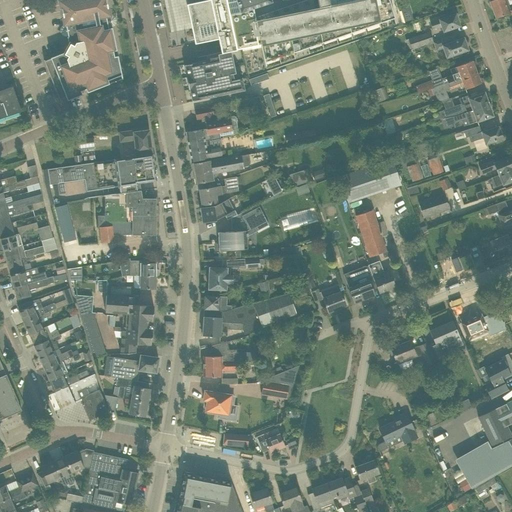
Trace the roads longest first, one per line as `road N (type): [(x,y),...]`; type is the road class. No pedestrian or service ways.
road 1 (residential): [(164,447),(183,321),(185,227),(159,82)]
road 2 (residential): [(164,447),(285,471),(336,455),(349,439),(372,325)]
road 3 (residential): [(159,82),(0,149)]
road 4 (residential): [(372,325),(511,269)]
road 5 (residential): [(0,315),(55,439)]
